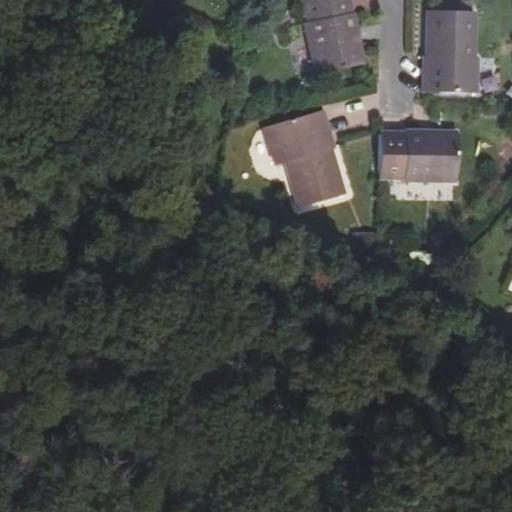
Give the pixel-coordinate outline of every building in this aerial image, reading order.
[(346,0),(301,0),(306,23),(304,23),(316,76),(362,66),(357,44),(352,45),(350,32),(355,31),(351,15),(348,15),(346,0)] [(427,68),(422,69),(422,93),(475,94),(475,59),(471,59),(471,14),(427,13),(427,58),(427,68)] [(323,137),(328,135),(321,112),(263,129),(274,166),(286,163),(300,209),(342,196),(328,150),(323,137)] [(377,134),(377,177),(402,178),(402,181),(456,182),(456,134),(433,134),(433,138),(421,138),(421,133),(402,133),(402,136),(377,134)] [(334,148),(328,135),(323,137),(328,150),(334,148)] [(427,254),(409,252),(409,262),(427,264),(427,254)]
